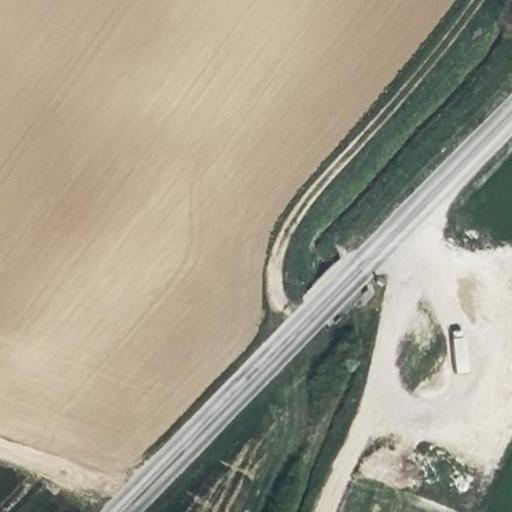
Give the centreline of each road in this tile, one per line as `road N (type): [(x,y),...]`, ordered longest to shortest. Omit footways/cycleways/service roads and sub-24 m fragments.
road 1 (residential): [(299,332),(275,288),(280,254),(345,152),(447,54),(475,0)]
road 2 (tertiary): [(511,118),(299,332)]
road 3 (tertiary): [(299,332),(122,511)]
